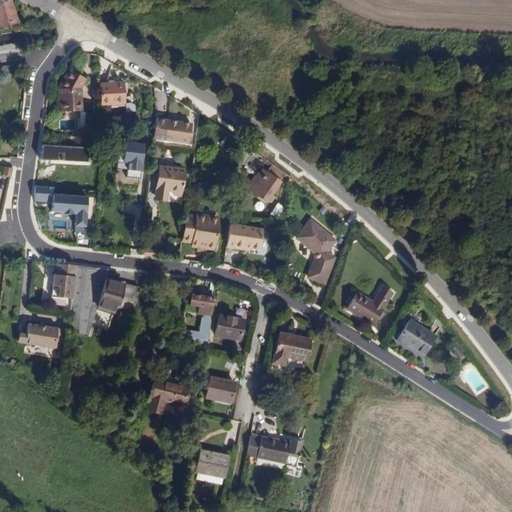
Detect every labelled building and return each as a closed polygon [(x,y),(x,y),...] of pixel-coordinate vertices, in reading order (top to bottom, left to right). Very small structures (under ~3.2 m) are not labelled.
[(0,0),(0,28),(21,30),(11,0),(6,0),(3,3),(0,0)] [(0,54),(19,53),(17,43),(4,45),(3,35),(0,35),(0,54)] [(123,84),(100,85),(101,104),(124,103),(123,84)] [(81,87),(77,87),(58,88),(58,96),(61,95),(61,102),(61,111),(81,110),(81,87)] [(191,124),(153,120),(152,128),(151,137),(189,142),(191,124)] [(141,146),(121,143),(117,164),(126,165),(125,171),(137,173),(141,146)] [(278,167),(273,164),(268,171),(264,175),(260,173),(249,188),(258,194),(257,196),(265,202),(267,199),(271,201),(275,196),(272,193),(286,174),(278,167)] [(185,170),(161,167),(157,196),(167,197),(168,189),(174,190),(173,192),(181,194),(185,170)] [(6,177),(13,177),(14,169),(7,168),(6,177)] [(249,188),(260,173),(258,171),(247,186),(249,188)] [(45,202),(46,188),(33,187),(32,202),(45,202)] [(87,196),(49,193),(48,213),(73,215),(72,228),(85,229),(87,196)] [(334,241),(310,221),(296,238),(314,253),(308,272),(325,278),(335,254),(329,249),(334,241)] [(215,226),(184,222),(181,242),(191,243),(190,249),(211,251),(215,226)] [(231,224),(227,247),(244,249),(245,246),(251,247),(261,248),(264,228),(231,224)] [(72,299),(76,266),(65,264),(57,264),(56,275),(53,274),(51,297),(72,299)] [(76,266),(76,268),(94,271),(95,271),(94,285),(103,286),(105,279),(108,270),(76,266)] [(154,274),(148,273),(146,284),(151,285),(154,274)] [(125,286),(126,284),(105,279),(103,286),(98,305),(116,311),(118,306),(121,307),(125,286)] [(143,288),(126,284),(125,286),(121,307),(136,311),(140,297),(143,289),(143,288)] [(69,331),(89,333),(96,312),(97,308),(98,305),(103,286),(94,285),(92,301),(73,299),(69,331)] [(382,286),(377,294),(387,301),(392,293),(382,286)] [(387,301),(377,294),(372,302),(356,292),(346,309),(373,325),(387,301)] [(210,324),(212,315),(215,296),(195,293),(193,304),(201,305),(200,313),(207,314),(205,330),(204,333),(179,328),(178,336),(188,339),(207,343),(209,331),(210,324)] [(98,305),(97,308),(116,313),(116,311),(98,305)] [(243,320),(219,314),(215,334),(238,340),(243,320)] [(435,337),(408,320),(396,340),(422,357),(435,337)] [(58,328),(27,323),(25,334),(19,333),(17,341),(54,347),(58,328)] [(309,340),(278,333),(272,364),(284,367),(286,358),(304,362),(309,340)] [(449,354),(459,360),(464,353),(454,346),(449,354)] [(10,364),(19,369),(19,366),(19,362),(13,358),(10,364)] [(167,399),(178,401),(179,394),(181,381),(158,375),(150,407),(163,410),(167,399)] [(233,383),(210,377),(205,396),(229,402),(233,383)] [(179,394),(178,401),(184,403),(189,383),(181,381),(179,394)] [(237,432),(240,422),(233,420),(230,430),(237,432)] [(249,436),(245,456),(256,458),(270,461),(269,468),(283,471),(284,465),(295,467),(301,443),(289,440),(288,443),(259,437),(259,438),(249,436)] [(227,456),(199,450),(194,470),(223,477),(227,456)] [(270,461),(256,458),(254,465),(269,468),(270,461)]
